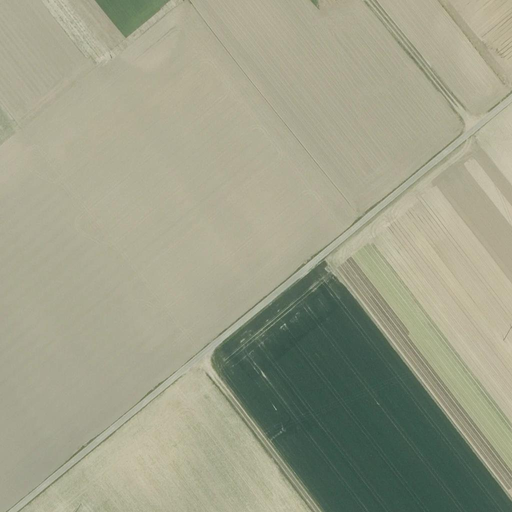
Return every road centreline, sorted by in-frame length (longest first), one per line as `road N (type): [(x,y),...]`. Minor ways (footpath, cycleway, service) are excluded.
road 1 (track): [(511,97),(12,511)]
road 2 (track): [(317,511),(199,357)]
road 3 (track): [(474,128),(367,0)]
